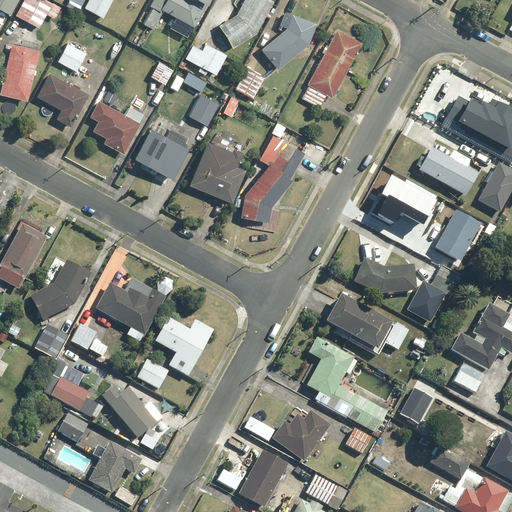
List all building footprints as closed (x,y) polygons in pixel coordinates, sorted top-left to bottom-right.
[(18,0),(0,0),(0,10),(10,16),(18,0)] [(59,9),(41,0),(22,0),(14,16),(38,29),(45,16),(53,20),(59,9)] [(84,0),(67,0),(65,4),(78,11),(84,0)] [(113,0),(88,0),(83,10),(103,20),(113,0)] [(193,30),(207,0),(150,0),(146,9),(150,11),(141,28),(152,34),(162,14),(173,20),(170,27),(187,36),(190,29),(193,30)] [(254,34),(271,3),(265,0),(243,0),(234,16),(216,28),(229,49),(254,34)] [(313,39),(293,19),(259,53),(278,73),(313,39)] [(318,108),(325,94),(332,98),(360,44),(334,31),(306,84),(308,85),(301,99),(318,108)] [(195,40),(183,61),(213,77),(225,57),(195,40)] [(85,55),(67,44),(56,62),(73,73),(85,55)] [(36,53),(7,48),(0,87),(0,97),(27,102),(36,53)] [(50,50),(41,49),(38,63),(47,65),(50,50)] [(172,69),(159,61),(149,78),(162,86),(172,69)] [(263,77),(245,68),(233,91),(250,100),(263,77)] [(71,127),(86,96),(76,91),(79,85),(69,81),(67,85),(47,75),(34,100),(58,112),(55,120),(71,127)] [(301,99),(293,95),(278,121),(286,125),(301,99)] [(206,127),(217,104),(199,96),(189,119),(206,127)] [(238,102),(230,98),(222,114),(230,119),(238,102)] [(438,120),(511,160),(511,157),(511,127),(510,126),(511,122),(511,115),(482,99),(476,111),(450,98),(438,120)] [(123,118),(95,103),(87,118),(95,122),(90,133),(104,141),(102,145),(121,156),(138,125),(136,124),(141,115),(128,108),(123,118)] [(270,110),(259,104),(255,112),(266,118),(270,110)] [(30,121),(25,130),(43,140),(48,131),(30,121)] [(166,132),(152,124),(131,162),(168,183),(186,152),(162,139),(166,132)] [(290,132),(278,125),(273,134),(285,141),(290,132)] [(303,155),(271,136),(256,161),(266,167),(240,194),(238,219),(242,220),(242,222),(267,224),(269,208),(292,182),(288,180),(303,155)] [(228,154),(205,144),(186,186),(229,205),(244,172),(235,168),(241,154),(230,150),(228,154)] [(410,152),(402,147),(396,157),(404,162),(410,152)] [(451,151),(445,160),(428,149),(415,171),(463,199),(476,177),(463,170),(468,161),(451,151)] [(511,187),(511,171),(496,163),(476,202),(498,214),(511,187)] [(387,179),(367,217),(391,230),(398,218),(417,228),(434,197),(406,183),(403,188),(387,179)] [(451,211),(431,249),(458,263),(478,225),(451,211)] [(42,230),(22,220),(0,262),(0,281),(18,291),(45,238),(39,235),(42,230)] [(360,260),(352,284),(376,294),(412,293),(411,267),(385,268),(360,260)] [(63,261),(50,284),(27,295),(40,322),(70,307),(88,275),(63,261)] [(457,278),(439,268),(431,284),(448,294),(457,278)] [(162,296),(163,296),(166,295),(167,294),(168,294),(169,293),(170,292),(170,291),(171,290),(171,289),(171,288),(171,287),(171,286),(171,285),(171,284),(171,283),(170,283),(170,282),(170,281),(169,281),(169,280),(168,280),(168,279),(167,279),(166,278),(165,278),(164,278),(163,277),(162,277),(161,278),(160,278),(159,278),(158,278),(158,279),(157,279),(156,280),(156,281),(155,281),(155,282),(154,283),(154,284),(154,285),(154,286),(154,287),(154,288),(154,289),(154,290),(155,291),(155,292),(156,292),(156,293),(157,294),(158,295),(159,295),(160,295),(161,295),(161,296),(162,296)] [(138,342),(162,299),(129,280),(122,293),(108,285),(94,309),(128,329),(125,335),(138,342)] [(444,296),(421,283),(404,311),(427,324),(444,296)] [(337,296),(321,323),(376,356),(383,344),(396,352),(408,333),(373,312),(371,316),(337,296)] [(504,316),(486,306),(472,332),(476,334),(472,342),(457,334),(448,351),(465,360),(451,385),(472,396),(494,356),(502,360),(506,354),(510,357),(511,352),(511,336),(498,329),(504,316)] [(186,379),(211,332),(190,321),(186,330),(164,318),(151,344),(172,355),(165,367),(186,379)] [(52,362),(68,334),(47,322),(31,350),(52,362)] [(94,335),(78,327),(69,343),(86,351),(94,335)] [(317,395),(313,401),(369,432),(381,410),(338,386),(344,375),(347,377),(356,361),(314,338),(305,354),(318,361),(303,387),(317,395)] [(69,348),(63,357),(76,365),(81,356),(69,348)] [(57,362),(41,391),(78,412),(87,396),(74,389),(82,375),(57,362)] [(145,362),(135,379),(157,391),(167,374),(145,362)] [(110,387),(99,396),(133,440),(160,419),(147,403),(141,408),(125,388),(116,395),(110,387)] [(424,401),(408,394),(401,410),(417,417),(424,401)] [(301,463),(326,427),(304,412),(300,420),(294,415),(287,425),(281,422),(268,441),(301,463)] [(88,425),(66,413),(54,433),(76,446),(88,425)] [(369,437),(353,428),(343,444),(359,453),(369,437)] [(511,438),(503,433),(483,469),(511,484),(511,438)] [(141,434),(136,445),(161,457),(166,447),(141,434)] [(90,463),(80,481),(109,497),(123,471),(132,475),(140,460),(106,442),(94,465),(90,463)] [(442,448),(432,464),(459,481),(469,465),(442,448)] [(286,467),(260,452),(236,493),(263,508),(286,467)] [(345,492),(314,476),(304,494),(335,510),(345,492)] [(450,489),(442,503),(458,511),(495,511),(506,493),(481,479),(472,495),(464,490),(461,496),(450,489)] [(119,486),(112,497),(128,507),(135,497),(119,486)] [(396,510),(398,507),(408,511),(418,511),(424,501),(406,491),(405,492),(396,488),(386,505),(396,510)] [(307,506),(299,501),(293,511),(321,511),(319,511),(321,507),(310,500),(307,506)]
